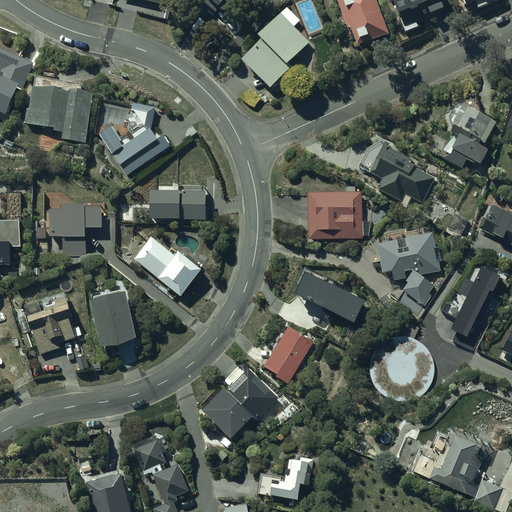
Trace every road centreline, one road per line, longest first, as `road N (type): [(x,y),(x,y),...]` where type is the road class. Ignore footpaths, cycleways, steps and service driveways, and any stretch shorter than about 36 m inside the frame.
road 1 (residential): [(244,151),(258,212),(256,246),(244,291),(211,345),(138,393),(47,412),(0,433)]
road 2 (residential): [(244,151),(511,31)]
road 3 (residential): [(16,0),(69,30),(174,65),(213,98),(244,151)]
